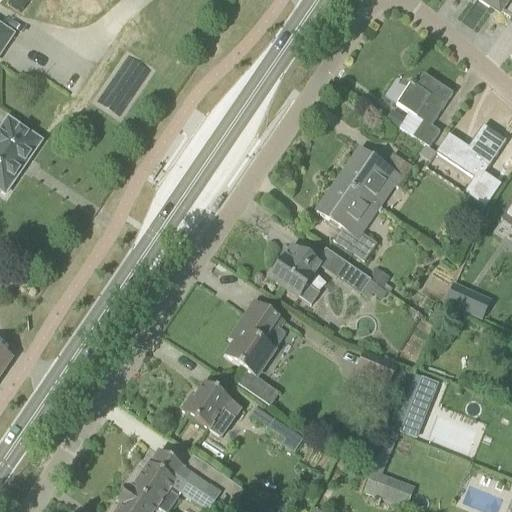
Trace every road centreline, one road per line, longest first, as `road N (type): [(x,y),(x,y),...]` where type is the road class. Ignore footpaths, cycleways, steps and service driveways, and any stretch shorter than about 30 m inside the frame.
road 1 (residential): [(28,511),(377,0)]
road 2 (primary): [(0,464),(317,0)]
road 3 (residential): [(395,0),(511,97)]
